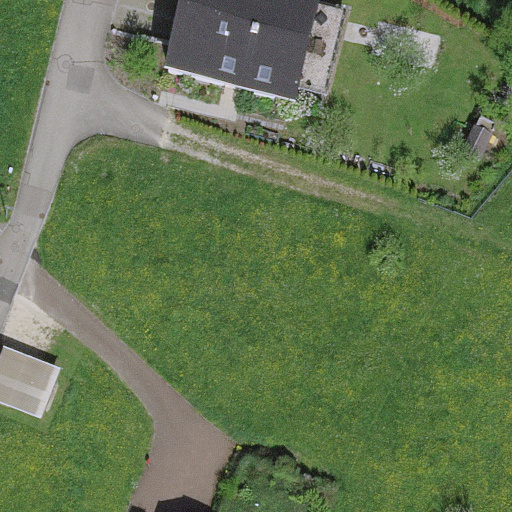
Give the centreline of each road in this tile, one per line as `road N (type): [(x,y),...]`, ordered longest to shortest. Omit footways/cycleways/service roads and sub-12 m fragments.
road 1 (track): [(65,93),(511,246)]
road 2 (residential): [(91,0),(45,163),(0,282)]
